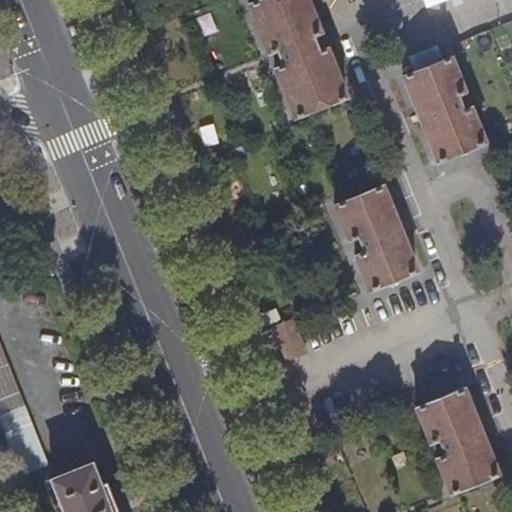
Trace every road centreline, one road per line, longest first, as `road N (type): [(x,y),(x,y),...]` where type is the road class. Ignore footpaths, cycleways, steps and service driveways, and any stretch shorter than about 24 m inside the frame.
road 1 (primary): [(226,511),(71,124)]
road 2 (primary): [(71,124),(20,0)]
